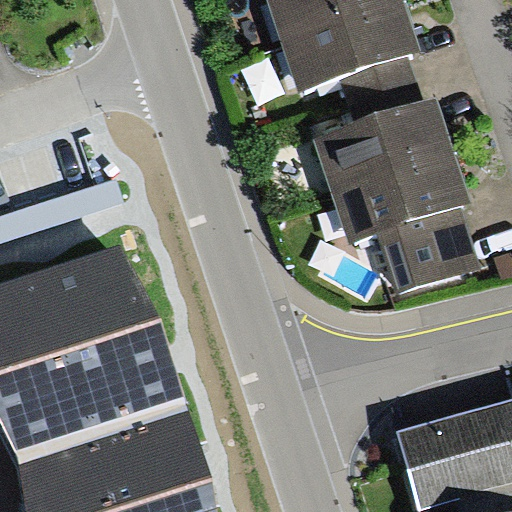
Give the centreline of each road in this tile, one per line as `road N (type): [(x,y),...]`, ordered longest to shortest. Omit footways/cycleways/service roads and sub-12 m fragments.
road 1 (tertiary): [(272,396),(167,60)]
road 2 (residential): [(272,396),(511,332)]
road 3 (residential): [(167,60),(0,124)]
road 4 (tertiary): [(311,511),(272,396)]
